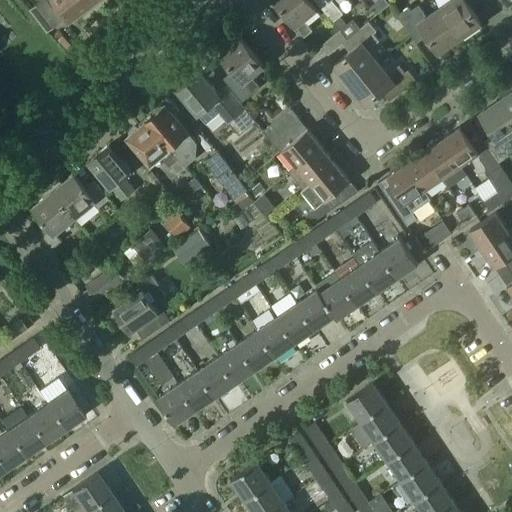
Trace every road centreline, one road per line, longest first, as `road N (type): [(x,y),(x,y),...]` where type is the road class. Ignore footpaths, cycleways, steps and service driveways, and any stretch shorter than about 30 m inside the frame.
road 1 (residential): [(511,365),(458,296),(179,473)]
road 2 (residential): [(511,45),(385,132),(368,135),(353,128),(251,0)]
road 3 (residential): [(0,164),(199,0)]
road 4 (residential): [(139,414),(0,211)]
road 5 (residential): [(1,511),(139,414)]
